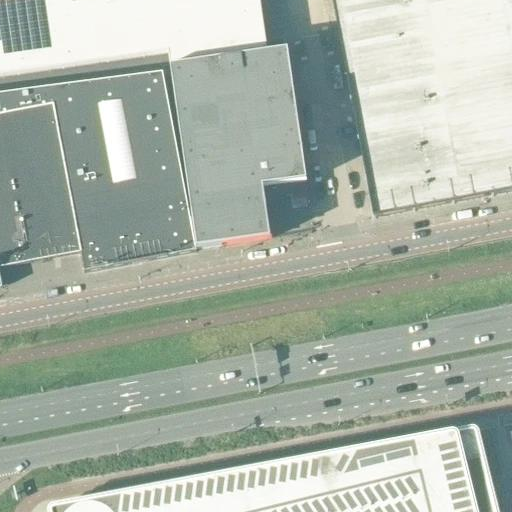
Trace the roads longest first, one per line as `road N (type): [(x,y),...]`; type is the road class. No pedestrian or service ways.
road 1 (primary): [(511,321),(0,423)]
road 2 (primary): [(0,463),(511,367)]
road 3 (unclassified): [(0,323),(343,257)]
road 4 (unclassified): [(343,257),(308,50)]
road 5 (unclassified): [(343,257),(511,226)]
